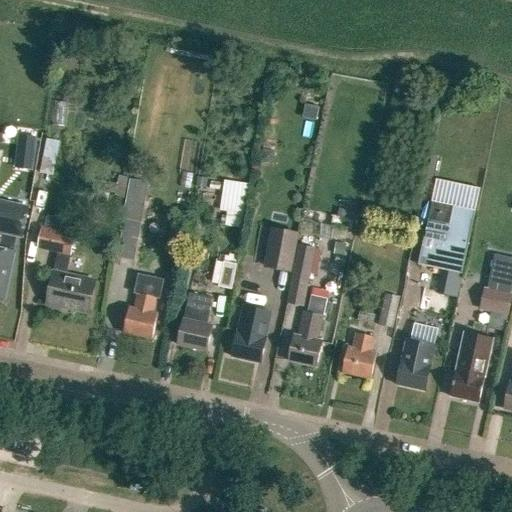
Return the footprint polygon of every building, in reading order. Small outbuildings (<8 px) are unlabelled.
[(17,136),(13,167),(33,169),(37,138),(17,136)] [(430,155),(425,178),(433,179),(437,157),(430,155)] [(198,178),(196,187),(205,188),(207,179),(198,178)] [(244,223),(250,184),(226,180),(222,209),(229,210),(227,220),(244,223)] [(132,181),(121,240),(137,243),(148,184),(132,181)] [(24,234),(30,204),(0,198),(0,229),(4,231),(1,246),(0,245),(0,295),(6,297),(16,249),(15,249),(18,233),(24,234)] [(462,272),(476,210),(454,205),(450,223),(429,219),(419,263),(462,272)] [(352,228),(354,218),(333,214),(331,224),(352,228)] [(89,310),(96,278),(68,271),(77,232),(44,224),(40,245),(59,250),(56,268),(56,269),(49,301),(89,310)] [(265,266),(290,270),(297,233),(272,228),(265,266)] [(304,305),(316,247),(299,243),(287,302),(304,305)] [(337,244),(336,255),(344,256),(346,245),(337,244)] [(511,258),(495,255),(488,288),(511,292),(511,258)] [(232,288),(237,263),(224,260),(219,285),(232,288)] [(152,312),(156,297),(159,283),(140,279),(134,307),(129,306),(123,332),(152,338),(157,313),(152,312)] [(511,292),(488,288),(486,287),(482,308),(508,314),(511,292)] [(394,327),(401,296),(386,292),(379,323),(394,327)] [(207,325),(213,298),(189,293),(183,319),(177,345),(206,351),(212,325),(207,325)] [(293,335),(288,361),(316,367),(322,341),(318,340),(323,316),(326,299),(310,296),(306,312),(303,311),(298,336),(293,335)] [(458,320),(473,324),(477,308),(462,304),(458,320)] [(261,337),(267,312),(243,306),(238,331),(237,331),(232,357),(260,363),(266,337),(261,337)] [(336,340),(340,317),(329,315),(325,338),(336,340)] [(450,396),(479,403),(493,338),(464,332),(457,364),(462,365),(460,372),(456,371),(450,396)] [(371,352),(374,337),(356,333),(353,348),(348,347),(342,373),(371,379),(376,353),(371,352)] [(425,391),(430,365),(434,345),(406,339),(396,385),(425,391)]
